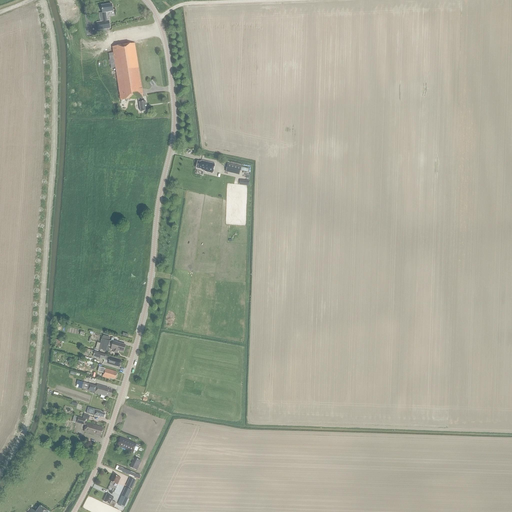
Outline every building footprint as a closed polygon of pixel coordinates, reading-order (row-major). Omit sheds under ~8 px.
[(113,12),(111,4),(101,6),(102,11),(103,13),(102,13),(103,22),(107,21),(106,13),(113,12)] [(100,22),(96,23),(98,31),(110,29),(109,21),(107,21),(103,22),(100,22)] [(143,97),(135,43),(112,47),(113,53),(109,53),(111,68),(115,68),(121,100),(138,98),(139,102),(141,112),(147,111),(145,101),(143,102),(142,97),(143,97)] [(204,171),(212,173),(215,164),(201,161),(200,162),(197,162),(195,168),(201,169),(200,170),(204,170),(204,171)] [(225,172),(239,175),(241,167),(227,164),(225,172)] [(112,347),(111,349),(113,350),(113,353),(117,354),(118,350),(123,352),(126,345),(113,341),(114,339),(110,337),(103,335),(99,349),(108,352),(110,347),(112,347)] [(120,367),(122,362),(121,362),(121,360),(106,355),(104,362),(107,363),(118,367),(119,366),(120,367)] [(117,372),(99,367),(98,371),(104,373),(103,376),(110,379),(110,377),(116,379),(117,374),(116,374),(117,372)] [(83,382),(82,386),(82,388),(95,392),(95,393),(105,396),(105,395),(110,396),(112,391),(108,390),(108,388),(97,385),(97,386),(83,382)] [(96,410),(88,407),(86,413),(99,417),(99,416),(104,418),(105,414),(101,412),(96,410)] [(86,420),(78,417),(76,423),(86,426),(84,432),(94,435),(94,434),(100,436),(102,428),(85,423),(86,420)] [(137,444),(120,437),(116,446),(133,453),(137,444)] [(141,460),(134,457),(130,467),(137,470),(141,460)] [(120,478),(114,475),(111,481),(117,484),(120,478)] [(128,498),(130,493),(125,490),(124,490),(121,496),(128,498)] [(110,505),(114,507),(116,503),(112,501),(113,498),(107,495),(104,502),(110,505)] [(128,499),(124,497),(121,496),(117,505),(124,508),(128,499)]
